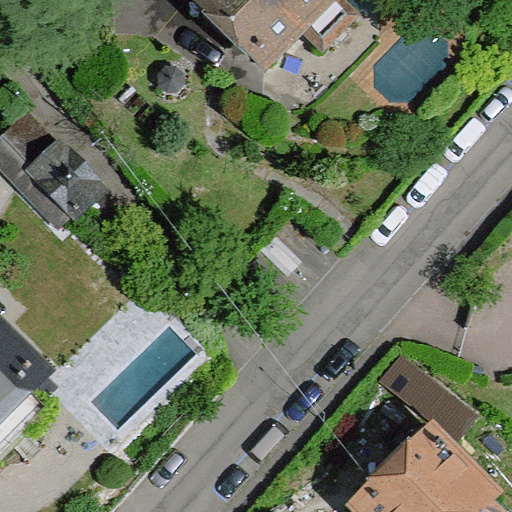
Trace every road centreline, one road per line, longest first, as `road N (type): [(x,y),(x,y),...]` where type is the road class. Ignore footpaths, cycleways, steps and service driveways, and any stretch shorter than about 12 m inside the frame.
road 1 (residential): [(0,43),(279,399)]
road 2 (residential): [(511,135),(279,399)]
road 3 (residential): [(279,399),(173,511)]
